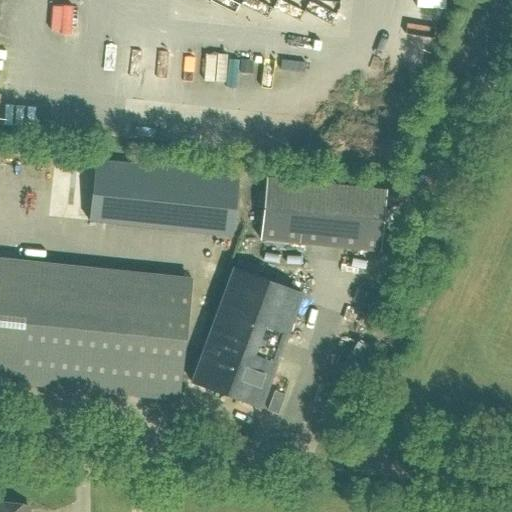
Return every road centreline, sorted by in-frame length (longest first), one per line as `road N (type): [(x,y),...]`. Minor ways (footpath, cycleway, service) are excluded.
road 1 (unclassified): [(511,481),(0,427)]
road 2 (unknown): [(46,0),(40,48),(53,64),(108,75),(289,90),(348,66),(361,36)]
road 3 (unknown): [(108,0),(338,45),(361,36)]
